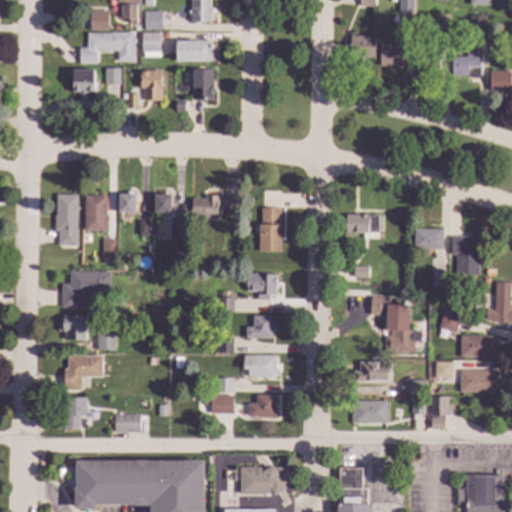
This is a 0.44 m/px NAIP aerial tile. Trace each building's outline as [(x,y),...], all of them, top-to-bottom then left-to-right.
[(137,0),(137,5),(135,5),(135,19),(116,18),(116,0),(137,0)] [(209,0),(209,22),(191,22),(191,0),(209,0)] [(374,0),(374,8),(359,7),(359,0),(374,0)] [(412,0),(412,13),(398,13),(398,0),(412,0)] [(161,29),(143,29),(143,12),(159,12),(161,12),(161,29)] [(450,15),(449,31),(438,30),(439,15),(450,15)] [(486,16),(485,32),(468,32),(469,15),(486,16)] [(110,22),(110,29),(101,29),(101,21),(110,22)] [(132,38),(135,38),(135,44),(132,44),(132,61),(116,60),(117,51),(86,51),(86,33),(132,34),(132,38)] [(159,57),(142,57),(142,51),(140,51),(140,33),(159,33),(159,57)] [(374,58),(350,57),(350,36),(374,37),(374,58)] [(211,61),(174,60),(175,41),(211,42),(211,61)] [(408,46),(407,67),(379,66),(380,46),(408,46)] [(438,73),(415,72),(416,51),(439,52),(438,73)] [(480,78),(467,78),(467,76),(451,76),(451,57),(466,58),(466,55),(480,55),(480,78)] [(118,67),(103,68),(103,94),(118,94),(118,67)] [(211,101),(192,100),(193,69),(212,70),(211,101)] [(92,92),(86,92),(86,94),(78,94),(78,92),(72,92),(73,71),(92,71),(92,92)] [(510,92),(489,92),(489,71),(510,72),(510,92)] [(160,101),(143,101),(143,88),(140,88),(140,72),(160,72),(160,101)] [(136,108),(127,108),(127,95),(136,95),(136,108)] [(134,213),(118,212),(118,194),(134,195),(134,213)] [(76,245),(57,245),(58,231),(54,231),(54,216),(55,216),(55,195),(77,195),(76,245)] [(170,213),(154,213),(154,195),(171,195),(170,213)] [(216,218),(191,217),(191,199),(205,199),(205,195),(217,195),(216,218)] [(105,231),(84,231),(84,196),(105,196),(105,231)] [(235,212),(224,212),(224,196),(235,197),(235,212)] [(279,224),(281,224),(281,251),(259,251),(260,208),(280,209),(279,224)] [(377,240),(363,239),(363,234),(345,233),(345,214),(378,215),(377,240)] [(187,238),(162,237),(163,225),(170,225),(170,218),(188,218),(187,238)] [(147,236),(138,235),(138,221),(146,221),(147,221),(147,236)] [(442,250),(413,250),(413,229),(442,230),(442,250)] [(469,240),(478,240),(477,275),(455,275),(455,255),(449,254),(450,236),(469,236),(469,240)] [(114,257),(102,257),(102,239),(105,239),(114,239),(114,257)] [(367,278),(353,278),(353,267),(368,267),(367,278)] [(494,268),(494,276),(485,276),(485,268),(494,268)] [(445,270),(445,288),(431,288),(431,270),(445,270)] [(109,295),(95,295),(94,297),(87,297),(87,307),(61,307),(61,284),(69,284),(69,271),(109,272),(109,295)] [(274,295),(268,295),(268,300),(257,299),(257,291),(246,290),(246,274),(274,274),(274,295)] [(495,283),(511,283),(511,292),(510,292),(509,310),(511,310),(511,324),(497,325),(493,322),(485,319),(485,308),(494,311),(495,283)] [(124,305),(114,305),(114,295),(124,295),(124,305)] [(370,297),(389,298),(389,304),(409,304),(408,331),(420,331),(419,342),(412,341),(412,353),(384,352),(385,336),(390,336),(390,330),(384,329),(385,319),(383,319),(383,315),(369,314),(370,297)] [(232,312),(217,312),(217,298),(232,299),(232,312)] [(459,315),(454,333),(438,329),(443,310),(459,315)] [(85,341),(65,341),(65,332),(58,332),(58,318),(63,318),(63,316),(86,317),(85,341)] [(271,323),(275,323),(275,330),(271,330),(271,338),(246,337),(246,327),(252,327),(252,316),(271,317),(271,323)] [(114,350),(97,350),(97,333),(114,334),(114,350)] [(497,337),(497,346),(495,345),(495,358),(459,358),(460,336),(497,337)] [(232,353),(216,352),(217,339),(232,339),(232,353)] [(101,377),(81,376),(80,390),(64,390),(64,369),(67,369),(68,355),(102,356),(101,377)] [(275,377),(248,376),(248,369),(243,369),(244,355),(275,356),(275,377)] [(451,379),(434,379),(434,361),(451,361),(451,379)] [(388,364),(390,364),(390,373),(388,373),(388,382),(353,382),(353,371),(359,371),(359,362),(388,362),(388,364)] [(496,380),(495,380),(495,394),(459,393),(459,371),(496,371),(496,380)] [(232,379),(231,392),(216,392),(216,378),(232,379)] [(426,381),(425,396),(410,396),(410,381),(426,381)] [(232,411),(221,411),(221,396),(232,396),(232,411)] [(274,417),(248,417),(248,404),(256,404),(256,396),(275,396),(274,417)] [(447,405),(450,405),(450,417),(444,417),(444,430),(427,430),(427,416),(429,417),(429,397),(447,398),(447,405)] [(423,415),(410,415),(411,398),(424,399),(423,415)] [(87,416),(79,416),(79,429),(63,429),(64,399),(87,399),(87,416)] [(387,425),(349,425),(350,402),(387,403),(387,425)] [(166,405),(165,415),(156,415),(157,404),(166,405)] [(139,432),(114,432),(114,415),(139,415),(139,432)] [(203,511),(149,511),(149,504),(146,504),(146,505),(132,505),(132,504),(95,504),(95,508),(74,508),(73,488),(75,488),(75,461),(203,461),(203,511)] [(274,496),(273,494),(239,493),(240,468),(260,468),(262,472),(271,466),(272,468),(287,468),(287,489),(284,489),(284,491),(274,496)] [(361,489),(368,489),(368,511),(337,511),(337,506),(338,506),(338,469),(362,469),(361,489)] [(504,511),(465,511),(465,475),(504,476),(504,511)]
